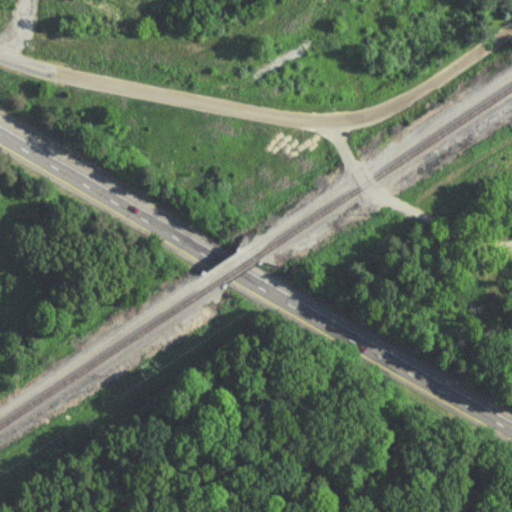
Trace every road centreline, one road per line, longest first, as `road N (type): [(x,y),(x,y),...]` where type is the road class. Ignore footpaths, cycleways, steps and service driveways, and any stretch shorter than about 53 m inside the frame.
road 1 (motorway): [(511,430),(0,130)]
road 2 (residential): [(0,55),(252,113),(365,116),(407,101),(511,28)]
